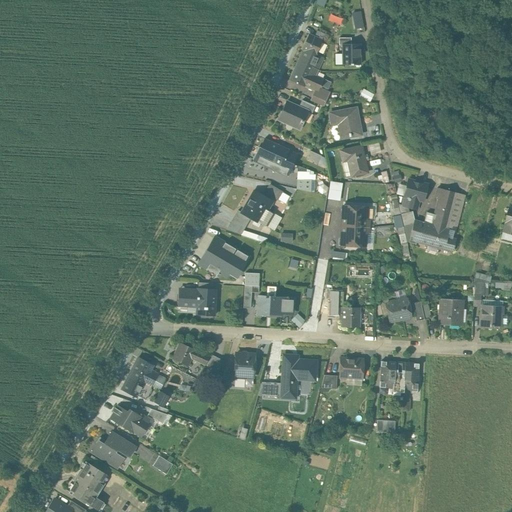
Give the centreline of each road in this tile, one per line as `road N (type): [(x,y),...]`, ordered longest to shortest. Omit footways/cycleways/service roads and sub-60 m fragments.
road 1 (unclassified): [(146,324),(270,96),(310,0)]
road 2 (residential): [(511,187),(414,163),(399,152),(367,0)]
road 3 (unclassified): [(30,511),(146,324)]
road 4 (residential): [(310,336),(511,347)]
road 5 (residential): [(146,324),(310,336)]
road 6 (residential): [(310,336),(331,216)]
